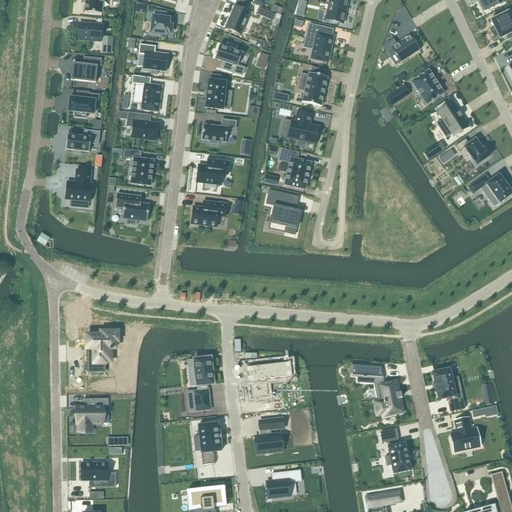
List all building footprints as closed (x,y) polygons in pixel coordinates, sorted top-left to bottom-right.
[(102,14),(103,0),(84,0),(83,12),(102,14)] [(329,0),(325,17),(324,20),(342,24),(348,0),(329,0)] [(477,0),(483,12),(497,5),(494,0),(477,0)] [(298,1),(295,17),(296,17),(302,18),(306,3),(301,2),(298,1)] [(234,6),(224,29),(230,32),(240,37),(241,35),(251,14),(234,6)] [(259,8),(257,15),(272,22),(275,15),(259,8)] [(152,17),(150,34),(167,36),(167,35),(170,35),(172,26),(169,25),(169,22),(169,19),(166,19),(166,13),(155,11),(154,17),(152,17)] [(508,11),(489,20),(493,28),(493,29),(494,30),(498,39),(498,40),(511,33),(511,18),(510,14),(508,11)] [(294,20),(293,27),(301,29),(303,22),(294,20)] [(77,27),(76,41),(100,42),(101,26),(78,24),(77,27)] [(307,31),(305,39),(314,41),(311,50),(309,60),(313,61),(327,64),(334,37),(331,37),(322,34),(324,28),(308,24),(307,31)] [(379,57),(378,60),(381,65),(389,59),(394,66),(400,63),(416,53),(419,51),(410,36),(398,43),(396,44),(395,44),(394,42),(393,40),(382,47),(384,51),(385,53),(379,57)] [(102,37),(101,54),(111,55),(113,38),(102,37)] [(219,46),(214,59),(223,62),(237,67),(235,74),(243,77),(246,68),(238,66),(242,54),(234,51),(235,47),(228,45),(227,49),(219,46)] [(139,52),(138,54),(144,55),(142,68),(142,69),(165,72),(167,56),(154,54),(154,48),(140,46),(139,52)] [(72,64),(70,81),(95,83),(96,66),(100,66),(101,59),(83,57),(82,63),(82,65),(72,64)] [(304,92),(302,103),(320,107),(327,78),(322,77),(323,71),(311,68),(309,74),(308,74),(308,76),(306,82),(304,92)] [(428,71),(411,82),(426,105),(443,94),(435,82),(428,71)] [(403,74),(396,78),(399,82),(405,78),(403,74)] [(208,81),(204,110),(206,110),(223,112),(223,110),(229,111),(231,97),(231,94),(231,92),(227,92),(225,92),(226,83),(220,82),(221,77),(210,76),(210,81),(208,81)] [(132,80),(131,84),(142,85),(141,97),(139,111),(158,114),(162,87),(158,86),(149,85),(150,82),(150,79),(137,77),(132,77),(132,80)] [(404,86),(398,89),(404,98),(409,95),(404,86)] [(273,93),(271,101),(275,102),(287,105),(289,97),(277,94),(273,93)] [(68,98),(67,113),(73,113),(86,115),(94,115),(95,102),(98,102),(99,95),(89,94),(88,100),(75,98),(73,98),(68,98)] [(452,102),(436,112),(441,121),(436,125),(445,139),(451,135),(453,138),(468,128),(452,102)] [(248,107),(246,118),(253,119),(258,120),(259,109),(255,108),(248,107)] [(287,138),(298,141),(297,146),(306,148),(307,143),(315,145),(319,127),(310,125),(312,115),(297,111),(294,122),(291,121),(291,122),(287,138)] [(127,114),(126,127),(132,127),(133,128),(131,138),(155,141),(156,140),(156,139),(157,124),(148,123),(149,116),(127,114)] [(203,126),(201,141),(208,142),(208,143),(208,145),(218,146),(218,145),(218,144),(218,143),(224,144),(226,130),(227,130),(235,131),(236,123),(236,122),(227,121),(222,120),(222,121),(221,128),(203,126)] [(66,148),(65,151),(72,152),(72,155),(79,155),(80,156),(81,152),(88,153),(89,145),(90,145),(96,146),(98,146),(99,133),(98,133),(92,132),(84,131),(84,134),(83,137),(83,138),(80,137),(74,137),(67,136),(66,148)] [(466,139),(455,147),(459,151),(463,148),(476,166),(488,158),(489,157),(483,148),(482,149),(475,140),(471,142),(469,144),(467,141),(466,139)] [(440,143),(427,151),(432,158),(445,150),(440,143)] [(304,190),(310,163),(297,160),(298,154),(281,150),(278,161),(288,164),(284,186),(304,190)] [(124,151),(123,158),(133,160),(130,184),(150,187),(153,161),(139,159),(140,153),(124,151)] [(450,151),(444,155),(448,161),(454,157),(450,151)] [(197,166),(195,184),(221,187),(222,177),(222,176),(227,177),(227,174),(229,163),(207,160),(206,167),(200,166),(197,166)] [(64,200),(89,203),(91,184),(89,184),(91,171),(75,170),(75,173),(74,180),(74,183),(66,182),(64,200)] [(484,177),(468,188),(472,194),(485,185),(499,204),(511,195),(511,193),(499,175),(491,180),(488,182),(486,179),(484,177)] [(265,176),(263,185),(275,187),(277,178),(265,176)] [(269,190),(265,205),(272,207),(274,207),(270,224),(285,228),(284,232),(284,234),(294,236),(300,212),(296,211),(295,211),(292,210),(295,197),(269,190)] [(117,194),(115,208),(123,209),(122,220),(126,220),(126,225),(135,226),(136,221),(146,223),(148,205),(140,204),(137,204),(138,197),(117,194)] [(234,201),(232,214),(238,215),(242,216),(244,203),(240,202),(234,201)] [(192,208),(190,226),(196,226),(209,228),(217,229),(218,218),(225,219),(227,205),(222,204),(203,202),(202,209),(197,209),(192,208)] [(375,208),(375,223),(385,224),(384,231),(395,231),(397,209),(375,208)] [(41,234),(36,242),(44,247),(49,239),(41,234)] [(377,249),(376,258),(398,260),(399,249),(377,246),(377,249)] [(94,336),(86,336),(86,346),(86,373),(105,373),(105,363),(110,363),(110,351),(112,351),(112,349),(115,349),(115,342),(117,342),(117,332),(110,332),(110,329),(100,329),(100,335),(94,335),(94,336)] [(196,392),(186,393),(188,412),(210,410),(209,406),(208,391),(207,385),(211,385),(213,385),(210,358),(193,360),(193,361),(187,362),(188,369),(194,369),(196,392)] [(291,388),(263,391),(264,404),(302,400),(298,365),(289,366),(291,388)] [(352,367),(352,376),(357,376),(363,377),(363,378),(366,378),(366,377),(374,378),(379,402),(377,403),(374,403),(377,415),(383,414),(384,416),(402,413),(399,399),(401,399),(401,398),(399,398),(395,382),(383,385),(380,369),(352,367)] [(449,370),(432,374),(438,401),(448,399),(449,403),(448,403),(450,413),(464,409),(462,400),(456,401),(453,388),(459,387),(457,378),(451,379),(449,370)] [(489,385),(482,387),(486,406),(493,404),(489,385)] [(85,408),(78,408),(78,415),(78,431),(78,435),(91,434),(91,426),(103,426),(103,410),(108,410),(108,401),(85,401),(85,408)] [(483,410),(471,412),(472,419),(484,416),(483,410)] [(455,432),(449,434),(450,441),(453,454),(476,449),(480,448),(476,428),(471,429),(470,425),(468,418),(452,421),(455,432)] [(261,437),(253,438),(255,458),(282,455),(280,435),(271,436),(270,431),(283,430),(282,420),(259,422),(261,437)] [(217,424),(197,426),(199,437),(200,452),(202,466),(214,465),(213,453),(221,452),(220,441),(220,434),(219,434),(217,424)] [(395,430),(379,433),(381,443),(386,442),(386,443),(387,447),(386,447),(387,455),(388,457),(384,458),(386,467),(390,466),(391,470),(391,475),(410,471),(409,466),(406,451),(405,443),(397,445),(396,440),(397,440),(395,430)] [(127,439),(106,439),(107,447),(127,447),(127,439)] [(107,463),(80,463),(80,481),(91,481),(91,488),(115,488),(115,475),(107,475),(107,463)] [(272,483),(265,483),(267,502),(289,500),(288,485),(301,484),(300,471),(275,474),(276,482),(272,483)] [(471,511),(469,511),(511,511),(501,473),(490,476),(498,504),(497,505),(471,511)] [(203,492),(189,494),(190,511),(212,511),(212,507),(214,506),(223,505),(222,496),(223,496),(222,484),(216,485),(217,486),(203,487),(203,492)] [(389,493),(363,497),(365,509),(391,505),(389,493)] [(119,501),(107,502),(108,511),(119,511),(119,501)]
